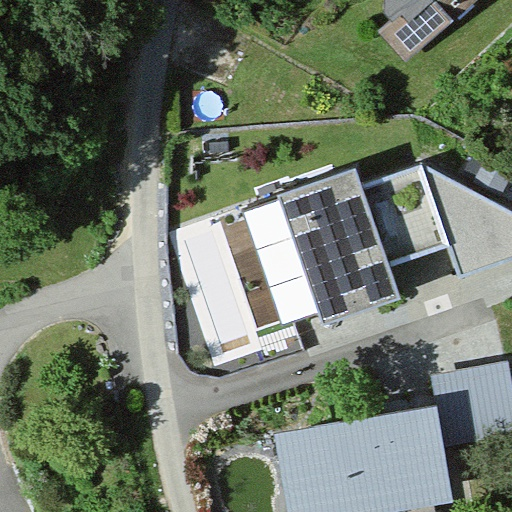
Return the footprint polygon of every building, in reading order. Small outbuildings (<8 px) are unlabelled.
[(384,0),(392,9),(379,21),(405,50),(461,0),(384,0)] [(360,163),(215,211),(254,327),(397,280),(390,259),(450,239),(423,160),(366,179),(360,163)] [(511,250),(511,206),(423,160),(450,239),(460,268),(511,250)] [(511,381),(507,354),(430,369),(434,389),(444,437),(511,423),(511,381)] [(434,389),(273,416),(288,511),(294,511),(379,498),(381,511),(437,511),(433,484),(450,481),(444,437),(434,389)]
